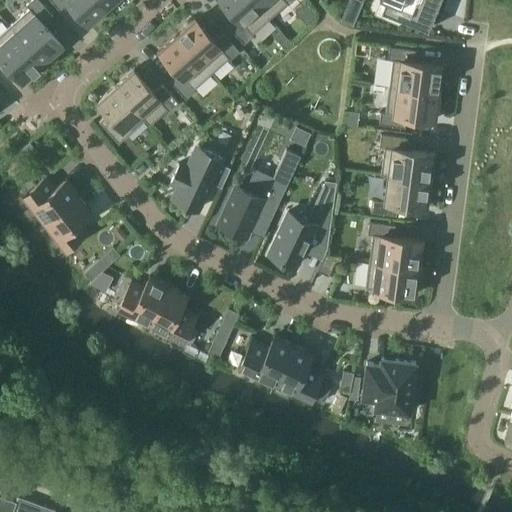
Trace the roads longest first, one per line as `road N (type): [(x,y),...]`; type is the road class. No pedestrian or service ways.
road 1 (residential): [(164,0),(71,79),(61,98),(153,219),(174,238),(325,311),(440,326)]
road 2 (residential): [(440,326),(477,46)]
road 3 (residential): [(507,340),(474,436),(477,448),(511,468)]
